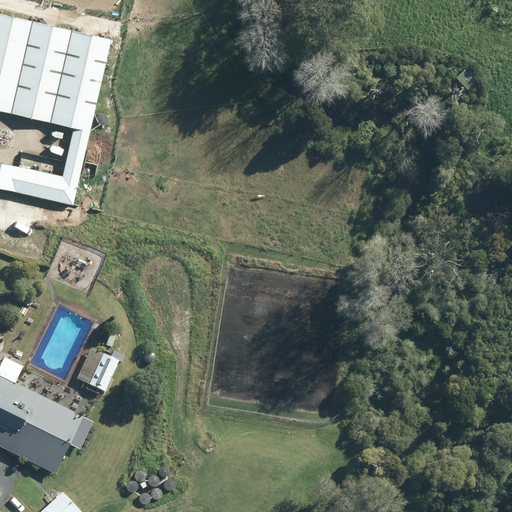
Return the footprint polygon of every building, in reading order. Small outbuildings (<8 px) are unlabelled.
[(105,37),(0,13),(0,186),(70,202),(105,37)] [(482,88),(466,72),(456,82),(472,98),(482,88)] [(117,362),(89,348),(74,378),(102,391),(117,362)] [(78,416),(0,376),(0,446),(50,471),(78,416)] [(72,511),(57,495),(38,511),(72,511)]
